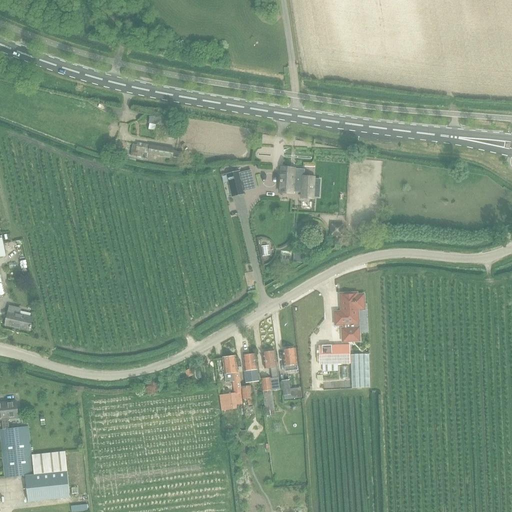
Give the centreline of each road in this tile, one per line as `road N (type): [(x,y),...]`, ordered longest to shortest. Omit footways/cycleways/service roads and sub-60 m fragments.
road 1 (unclassified): [(0,350),(86,374),(134,373),(184,356),(365,258),(481,257),(511,249)]
road 2 (secondary): [(432,135),(124,85),(0,45)]
